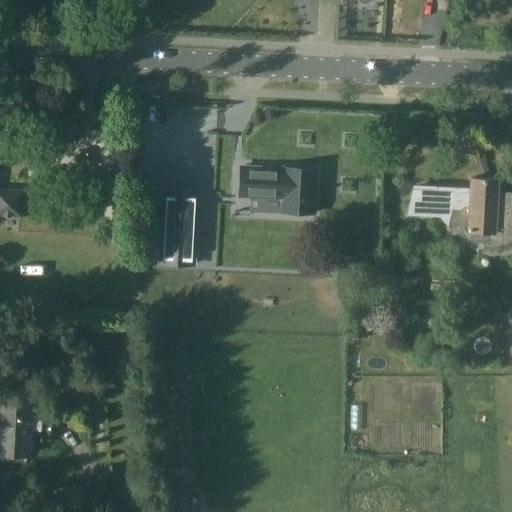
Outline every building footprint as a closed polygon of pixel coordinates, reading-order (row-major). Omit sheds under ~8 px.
[(281,170),(240,168),(238,195),(280,198),(280,212),(314,214),(316,170),(281,168),(281,170)] [(413,186),(406,211),(429,213),(430,207),(461,209),(460,215),(457,230),(464,234),(471,237),(474,239),(481,241),(489,241),(489,242),(496,242),(500,241),(508,240),(511,238),(511,240),(511,231),(507,193),(506,193),(507,197),(496,196),(497,179),(470,177),(469,190),(434,188),(434,187),(413,186)] [(23,190),(0,188),(0,216),(22,218),(23,190)] [(195,267),(199,192),(161,190),(157,265),(195,267)] [(0,453),(27,455),(29,403),(0,401),(0,453)] [(167,496),(168,499),(163,500),(164,511),(189,511),(187,494),(167,496)]
